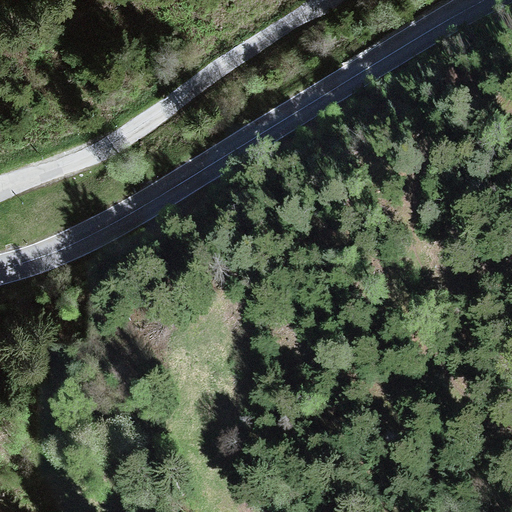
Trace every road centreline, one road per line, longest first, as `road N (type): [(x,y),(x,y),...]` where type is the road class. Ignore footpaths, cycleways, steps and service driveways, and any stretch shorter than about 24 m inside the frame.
road 1 (tertiary): [(0,269),(139,208),(485,0)]
road 2 (unclassified): [(327,0),(166,113),(0,192)]
